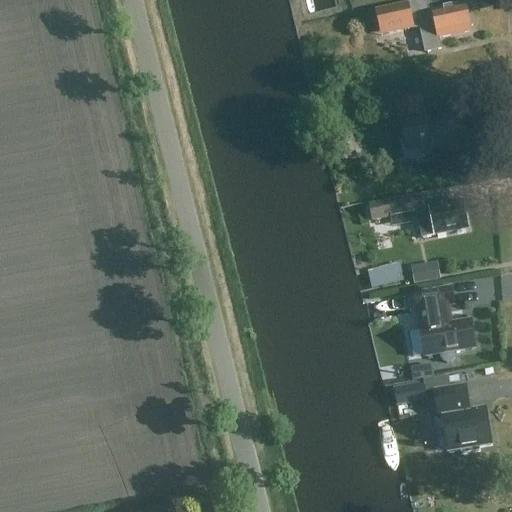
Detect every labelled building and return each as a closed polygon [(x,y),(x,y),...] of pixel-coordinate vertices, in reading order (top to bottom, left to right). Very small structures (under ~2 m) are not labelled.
[(381,37),(407,31),(421,29),(427,54),(441,51),(439,39),(471,33),(465,5),(410,17),(408,6),(376,12),(381,37)] [(426,116),(422,97),(393,103),(397,123),(426,116)] [(433,157),(466,150),(461,122),(429,128),(427,118),(400,124),(405,151),(431,145),(433,157)] [(391,220),(391,218),(412,214),(409,199),(389,203),(389,202),(368,206),(371,223),(391,220)] [(434,238),(468,231),(462,202),(419,211),(423,231),(432,229),(434,238)] [(413,284),(439,279),(437,265),(411,269),(413,284)] [(461,356),(460,352),(481,349),(477,321),(458,324),(455,307),(460,306),(457,289),(421,295),(431,357),(446,355),(447,359),(449,362),(453,364),(457,363),(460,360),(461,356)] [(438,393),(443,419),(447,419),(453,453),(466,451),(466,455),(483,452),(482,448),(495,446),(489,410),(473,413),(469,387),(438,393)] [(432,408),(415,409),(417,452),(434,452),(432,408)]
